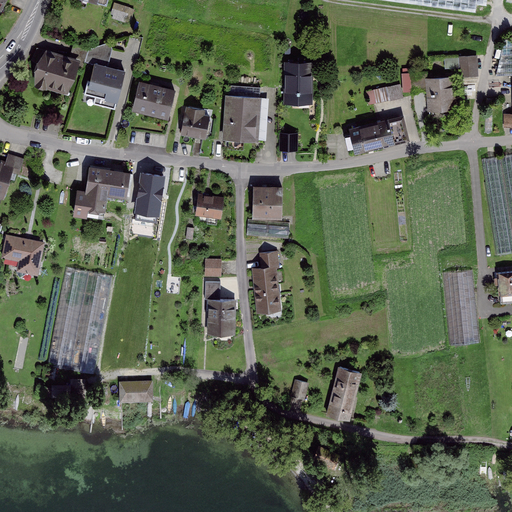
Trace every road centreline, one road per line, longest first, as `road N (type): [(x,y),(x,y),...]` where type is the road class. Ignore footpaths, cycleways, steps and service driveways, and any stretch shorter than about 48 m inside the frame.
road 1 (residential): [(242,165),(258,372),(268,399),(339,425),(421,437)]
road 2 (residential): [(242,165),(321,165),(511,136)]
road 3 (residential): [(0,125),(85,146),(242,165)]
road 4 (track): [(331,0),(511,20)]
road 5 (track): [(258,372),(84,377)]
road 6 (track): [(477,142),(477,99),(501,0)]
